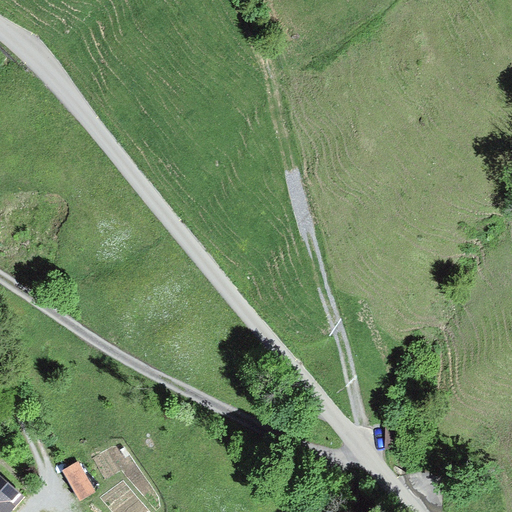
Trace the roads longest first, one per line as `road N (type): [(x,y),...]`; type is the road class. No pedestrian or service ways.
road 1 (unclassified): [(0,23),(45,65),(420,511)]
road 2 (track): [(242,0),(372,458)]
